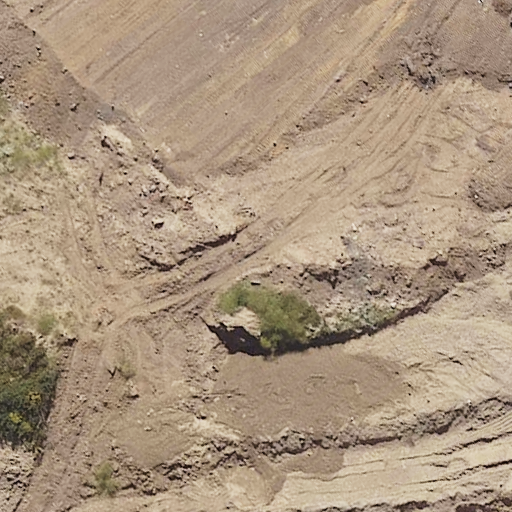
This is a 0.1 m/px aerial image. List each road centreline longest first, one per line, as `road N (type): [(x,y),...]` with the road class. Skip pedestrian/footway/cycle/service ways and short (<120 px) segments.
road 1 (track): [(29,511),(47,491),(88,356),(126,299),(223,255),(355,161)]
road 2 (track): [(137,511),(394,473),(511,446)]
